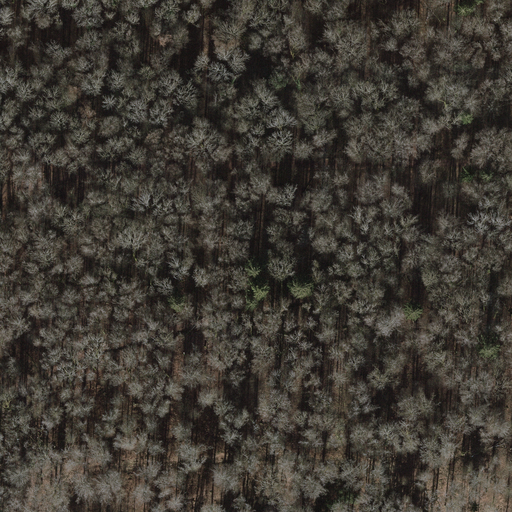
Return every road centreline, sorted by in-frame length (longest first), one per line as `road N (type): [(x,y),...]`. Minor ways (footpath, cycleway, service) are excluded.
road 1 (track): [(0,392),(110,346),(347,291),(511,234)]
road 2 (track): [(0,195),(143,167),(446,163),(511,170)]
